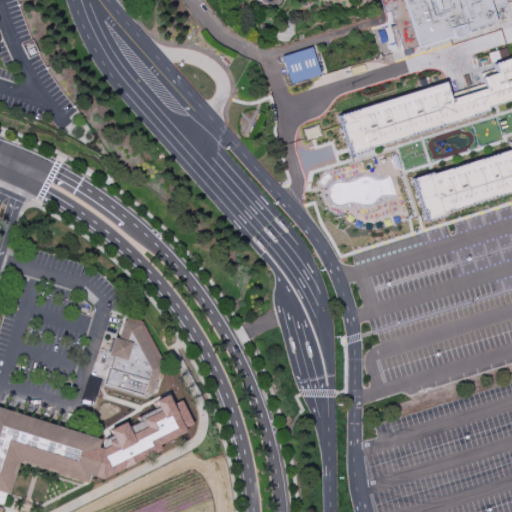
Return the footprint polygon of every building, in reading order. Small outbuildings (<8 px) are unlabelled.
[(379,0),(505,0),(507,7),(497,9),(500,23),(472,34),(471,37),(465,42),(459,41),(456,37),(403,54),(397,32),(392,34),(379,0)] [(318,75),(310,48),(280,57),(289,84),(318,75)] [(336,115),(349,156),(368,150),(367,147),(487,111),(486,107),(511,99),(511,140),(506,142),(509,150),(429,174),(429,172),(410,179),(424,221),(442,215),(442,212),(511,190),(511,56),(490,64),(493,73),(480,77),(483,88),(448,99),(442,82),(336,115)] [(103,385),(141,397),(143,391),(151,393),(162,359),(140,321),(123,318),(118,340),(114,339),(108,356),(113,358),(110,369),(108,369),(103,385)] [(131,413),(157,400),(158,402),(177,392),(188,415),(193,416),(187,434),(181,432),(156,444),(160,450),(101,480),(93,477),(101,449),(109,446),(107,442),(109,441),(108,437),(110,436),(108,430),(125,421),(132,434),(140,429),(131,413)] [(0,491),(7,494),(17,461),(85,482),(88,475),(93,477),(101,449),(95,447),(97,440),(0,408),(0,491)]
